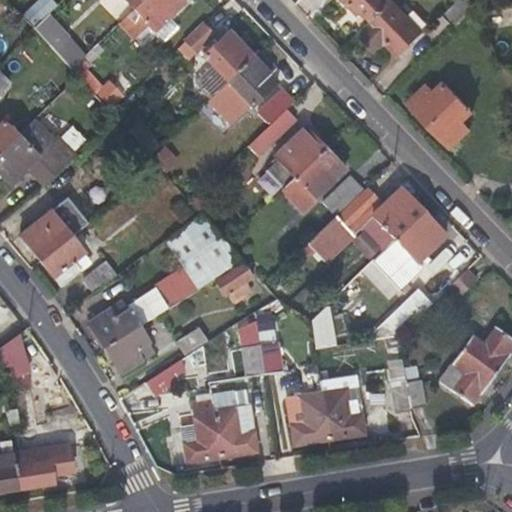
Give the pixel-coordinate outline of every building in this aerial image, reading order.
[(53,7),(46,0),(40,0),(23,16),(33,26),(53,7)] [(182,8),(174,0),(145,0),(134,12),(118,27),(134,44),(150,29),(154,33),(182,8)] [(122,0),(134,12),(145,0),(122,0)] [(365,25),(389,1),(387,0),(332,0),(352,19),(356,15),(365,25)] [(460,0),(443,17),(448,23),(454,29),(471,12),(467,0),(460,0)] [(419,32),(389,1),(365,25),(351,38),(368,55),(378,46),(390,59),(405,46),(419,32)] [(45,19),(39,24),(33,30),(49,47),(61,37),(45,19)] [(186,47),(190,52),(195,57),(214,39),(204,29),(186,47)] [(227,84),(252,60),(236,43),(227,52),(220,45),(204,61),(227,84)] [(227,84),(215,96),(228,109),(240,98),(253,111),(278,87),(270,79),(276,74),(257,55),(252,60),(227,84)] [(105,92),(109,97),(113,102),(137,78),(128,69),(105,92)] [(427,125),(454,99),(441,85),(432,94),(426,87),(408,105),(427,125)] [(261,114),(266,119),(270,123),(292,102),(283,93),(261,114)] [(468,113),(454,99),(427,125),(448,147),(466,129),(459,121),(468,113)] [(249,147),(253,152),(258,158),(297,121),(288,110),(249,147)] [(0,151),(14,138),(0,123),(0,151)] [(295,179),(324,151),(305,132),(277,158),(295,179)] [(35,159),(14,138),(0,151),(0,181),(5,187),(35,159)] [(147,148),(154,154),(160,148),(154,142),(147,148)] [(42,186),(76,160),(66,148),(33,173),(42,186)] [(154,154),(147,148),(143,152),(150,159),(154,154)] [(160,148),(154,154),(150,159),(157,167),(168,157),(160,148)] [(281,192),(290,202),(300,212),(343,172),(324,151),(295,179),(281,192)] [(85,173),(76,160),(42,186),(52,199),(85,173)] [(323,206),(334,218),(362,192),(350,179),(323,206)] [(393,243),(422,216),(400,193),(382,209),(366,192),(337,220),(334,218),(305,245),(320,261),(349,234),(352,236),(371,219),(393,243)] [(190,203),(200,214),(207,221),(216,214),(198,195),(190,203)] [(70,236),(86,224),(67,199),(20,235),(39,259),(70,236)] [(207,221),(200,214),(164,239),(185,269),(199,289),(243,261),(207,221)] [(444,239),(422,216),(393,243),(415,265),(444,239)] [(89,263),(70,236),(39,259),(58,285),(89,263)] [(417,274),(433,289),(446,276),(430,261),(417,274)] [(99,270),(99,269),(98,268),(81,280),(89,291),(115,273),(116,273),(109,264),(99,270)] [(236,306),(243,302),(250,297),(243,285),(257,277),(245,264),(215,283),(230,306),(234,304),(236,306)] [(185,269),(153,288),(167,309),(199,289),(185,269)] [(104,348),(137,327),(167,309),(153,288),(124,307),(121,302),(88,323),(104,348)] [(387,325),(392,331),(398,338),(431,305),(419,293),(387,325)] [(256,339),(272,337),(269,310),(253,312),(256,339)] [(511,348),(511,341),(477,314),(464,331),(470,336),(458,351),(490,376),(511,348)] [(104,348),(104,349),(120,375),(153,354),(137,327),(104,348)] [(175,343),(179,349),(183,355),(203,342),(196,330),(175,343)] [(255,347),(259,374),(277,371),(273,341),(255,343),(255,347)] [(201,347),(188,356),(174,364),(176,375),(205,371),(201,347)] [(260,375),(259,374),(255,347),(239,349),(243,377),(260,375)] [(483,386),(490,376),(458,351),(436,380),(468,405),(476,394),(473,391),(480,383),(483,386)] [(401,369),(406,410),(421,408),(416,368),(401,369)] [(300,386),(317,384),(317,381),(316,375),(315,369),(297,371),(300,386)] [(391,413),(406,410),(401,369),(386,371),(391,413)] [(0,386),(2,397),(16,395),(29,393),(27,379),(14,381),(12,372),(0,373),(0,386)] [(317,381),(317,384),(318,392),(325,439),(357,434),(348,376),(317,381)] [(476,394),(483,386),(480,383),(473,391),(476,394)] [(214,408),(211,409),(219,456),(252,451),(246,414),(241,415),(239,405),(234,406),(231,390),(211,393),(214,408)] [(291,445),(325,439),(318,392),(283,398),(291,445)] [(219,456),(211,409),(209,397),(187,401),(189,412),(190,424),(183,425),(179,426),(184,462),(219,456)] [(190,424),(189,412),(182,414),(183,425),(190,424)] [(0,489),(17,487),(11,453),(9,443),(0,443),(0,456),(0,489)] [(52,482),(52,478),(51,475),(70,472),(65,444),(11,453),(17,487),(52,482)]
